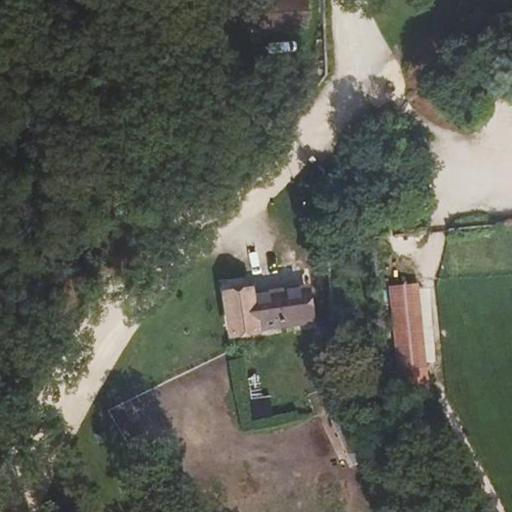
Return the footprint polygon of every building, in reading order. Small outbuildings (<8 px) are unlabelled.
[(208,0),(210,29),(309,26),(308,0),(208,0)] [(419,286),(390,288),(398,376),(427,373),(426,364),(419,290),(419,286)] [(253,289),(231,292),(235,332),(259,330),(258,327),(313,320),(309,288),(255,294),(253,289)] [(431,289),(419,290),(426,364),(438,363),(431,289)] [(400,511),(429,511),(412,471),(388,482),(400,511)]
